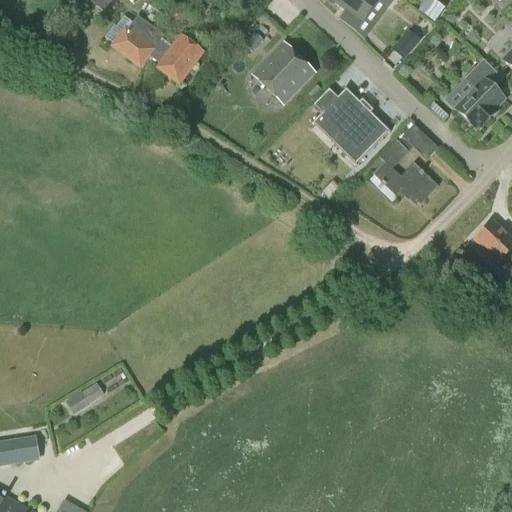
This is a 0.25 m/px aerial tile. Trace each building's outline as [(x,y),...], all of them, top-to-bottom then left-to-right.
[(83,0),(103,15),(113,0),(83,0)] [(330,0),(346,12),(339,22),(355,34),(378,2),(385,8),(391,0),(330,0)] [(430,0),(427,0),(418,12),(434,25),(445,11),(430,0)] [(150,3),(143,14),(159,26),(167,16),(150,3)] [(156,71),(177,87),(202,55),(180,38),(169,53),(159,45),(163,39),(136,19),(123,36),(121,34),(110,49),(139,71),(148,59),(159,67),(156,71)] [(511,26),(510,29),(511,31),(511,51),(502,62),(511,72),(511,26)] [(262,43),(254,34),(242,46),(251,54),(262,43)] [(408,36),(392,55),(399,61),(415,42),(408,36)] [(282,106),(313,75),(284,47),(253,78),(282,106)] [(475,132),(477,130),(479,132),(496,113),(494,112),(504,102),(492,91),(501,81),(482,63),(465,81),(474,90),(454,111),(475,132)] [(389,134),(370,115),(373,112),(372,111),(367,116),(361,111),(363,109),(344,90),(343,91),(344,92),(337,100),(328,91),(312,108),(321,116),(311,126),(313,127),(317,122),(358,162),(353,167),(354,168),(387,134),(388,135),(389,134)] [(401,140),(397,145),(407,155),(412,151),(425,163),(436,152),(412,129),(401,140)] [(405,194),(419,207),(437,189),(414,166),(400,179),(392,171),(407,155),(395,143),(379,160),(382,163),(372,176),(398,201),(405,194)] [(322,193),(321,194),(329,203),(333,199),(340,191),(332,183),(322,193)] [(511,242),(492,224),(474,243),(496,265),(495,267),(511,284),(511,283),(511,242)] [(81,398),(81,397),(65,407),(73,419),(103,400),(96,388),(81,398)] [(35,438),(3,443),(6,466),(38,461),(35,438)] [(0,511),(27,511),(0,496),(0,511)]
